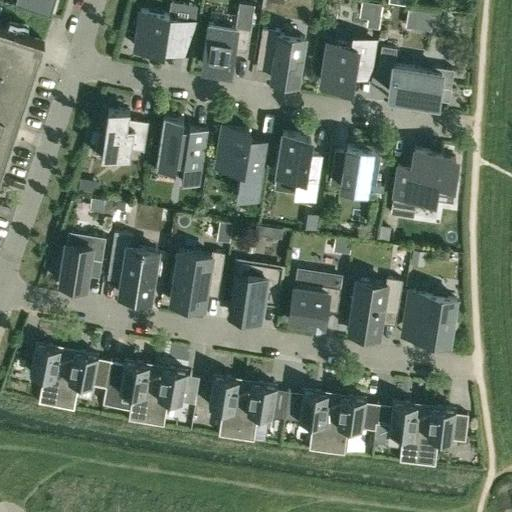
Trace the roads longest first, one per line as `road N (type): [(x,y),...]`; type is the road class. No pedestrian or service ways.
road 1 (residential): [(478,368),(0,293)]
road 2 (residential): [(478,123),(77,68)]
road 3 (residential): [(0,286),(77,68)]
